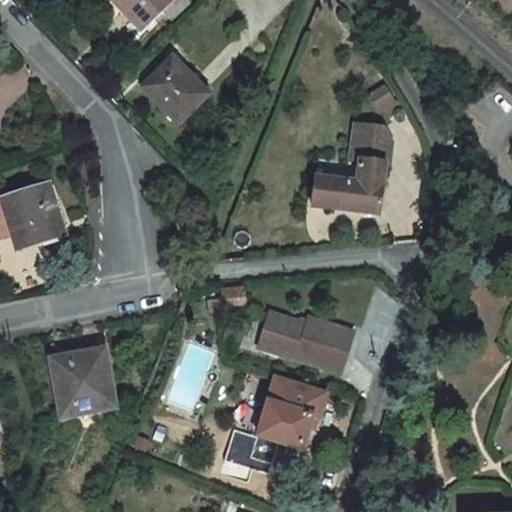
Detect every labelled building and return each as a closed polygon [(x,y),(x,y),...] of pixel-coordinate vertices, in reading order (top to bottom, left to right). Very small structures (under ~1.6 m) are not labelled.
[(111,0),(112,1),(112,0),(119,0),(145,27),(161,11),(172,21),(187,7),(187,6),(181,0),(111,0)] [(142,30),(145,27),(119,0),(112,0),(112,1),(142,30)] [(144,88),(178,124),(204,99),(184,78),(187,76),(172,61),(144,88)] [(351,160),(359,161),(363,127),(355,126),(351,160)] [(315,180),(312,207),(379,215),(385,166),(388,166),(391,143),(383,129),(363,127),(359,161),(359,163),(360,163),(357,185),(315,180)] [(63,234),(49,187),(3,202),(17,248),(63,234)] [(185,207),(173,210),(179,231),(190,228),(185,207)] [(244,288),(221,290),(222,300),(223,310),(246,308),(244,288)] [(222,300),(208,301),(209,311),(223,310),(222,300)] [(269,315),(258,350),(341,375),(353,334),(309,320),(306,326),(269,315)] [(115,408),(104,351),(51,360),(62,418),(115,408)] [(274,381),(257,438),(300,452),(307,430),(310,420),(316,422),(324,396),(274,381)] [(313,431),(316,422),(310,420),(307,430),(313,431)]
